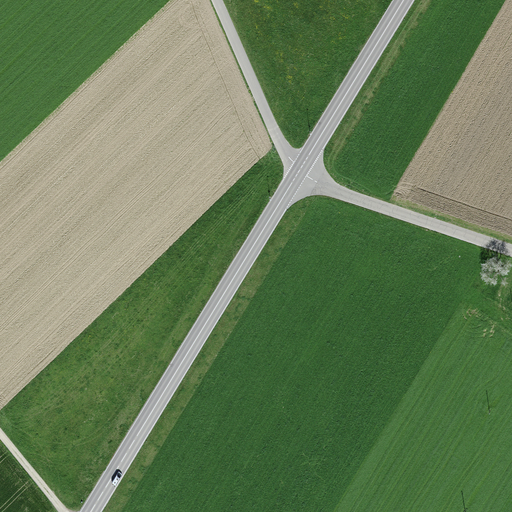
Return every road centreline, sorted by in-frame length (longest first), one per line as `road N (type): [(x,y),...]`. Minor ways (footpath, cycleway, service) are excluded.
road 1 (primary): [(90,511),(299,171)]
road 2 (unclassified): [(299,171),(511,251)]
road 3 (primary): [(299,171),(403,0)]
road 4 (residential): [(299,171),(216,0)]
